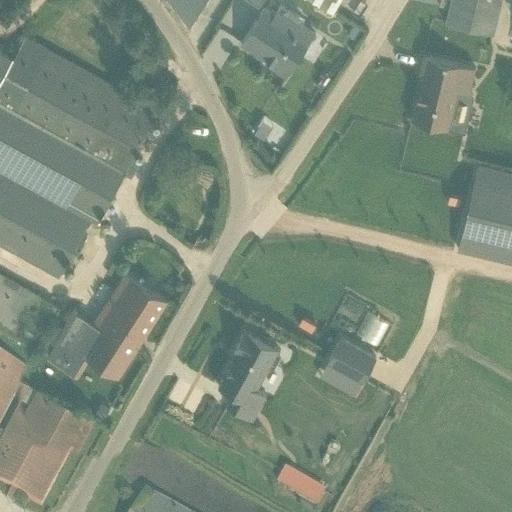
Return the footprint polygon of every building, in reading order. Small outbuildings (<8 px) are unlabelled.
[(490,18),(493,0),(447,0),(446,8),(490,18)] [(292,71),(316,27),(269,2),(245,46),(292,71)] [(0,237),(62,274),(155,101),(18,30),(0,78),(0,237)] [(412,113),(451,124),(468,63),(428,53),(412,113)] [(511,171),(476,163),(457,247),(511,259),(511,171)] [(0,262),(0,331),(41,352),(69,298),(0,262)] [(78,342),(120,368),(169,289),(127,263),(78,342)] [(226,401),(241,409),(277,343),(243,324),(233,344),(238,347),(219,380),(233,388),(226,401)] [(332,355),(364,374),(377,352),(346,334),(332,355)] [(0,357),(0,497),(25,511),(32,511),(92,406),(38,376),(0,443),(0,419),(26,373),(0,357)] [(171,511),(145,497),(136,511),(171,511)]
